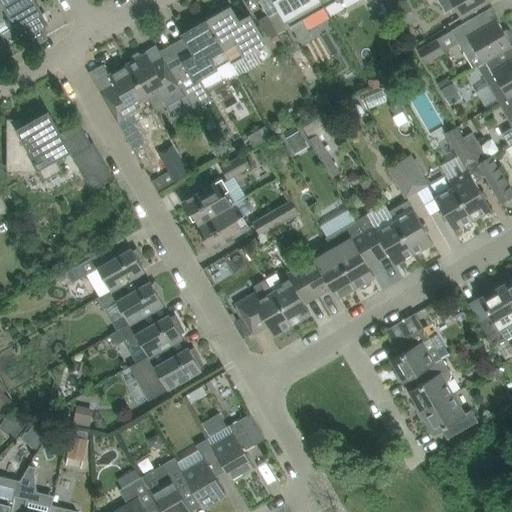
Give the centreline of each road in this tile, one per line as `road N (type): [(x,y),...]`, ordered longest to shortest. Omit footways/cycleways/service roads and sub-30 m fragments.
road 1 (residential): [(258,387),(61,53)]
road 2 (residential): [(348,334),(511,239)]
road 3 (residential): [(292,511),(310,496),(309,474),(258,387)]
road 4 (residential): [(348,334),(413,452)]
